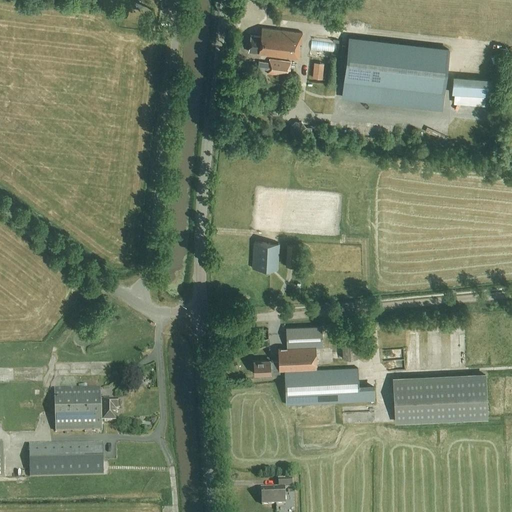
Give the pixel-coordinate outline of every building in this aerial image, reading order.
[(267,54),(266,55),(299,60),(302,33),(262,28),(261,37),(250,35),(248,52),(267,54)] [(449,50),(349,38),(342,97),(442,109),(449,50)] [(268,70),(267,74),(289,76),(291,62),(269,60),(269,63),(258,62),(257,69),(268,70)] [(322,79),(323,70),(313,69),(312,78),(322,79)] [(454,93),(454,102),(493,104),(494,77),(453,75),(452,93),(454,93)] [(295,122),(290,126),(290,133),(294,138),(300,138),(306,134),(306,127),(301,122),(295,122)] [(279,244),(254,242),(252,268),(277,270),(279,244)] [(285,267),(295,268),(295,266),(299,267),(300,257),(295,257),(295,256),(301,256),(302,249),(296,248),(296,246),(287,245),(285,267)] [(278,370),(288,370),(301,369),(316,369),(316,347),(322,347),(322,327),(286,329),(286,348),(278,348),(278,361),(270,362),(270,360),(254,361),(254,374),(279,373),(278,370)] [(342,354),(342,355),(343,360),(357,359),(355,329),(340,330),(342,354)] [(301,369),(288,370),(289,372),(284,372),(286,405),(374,401),(374,384),(358,385),(357,369),(301,372),(301,369)] [(394,424),(488,419),(486,374),(392,378),(394,424)] [(114,413),(114,411),(117,411),(117,410),(118,408),(118,405),(116,404),(116,402),(100,402),(100,389),(54,390),(55,432),(101,431),(101,422),(108,422),(115,422),(115,413),(114,413)] [(102,443),(28,445),(29,477),(102,475),(102,443)] [(291,480),(278,480),(279,489),(261,489),(262,505),(284,504),(284,488),(291,488),(291,480)]
